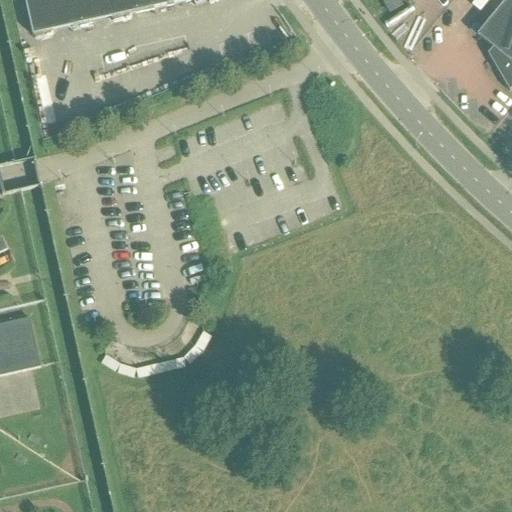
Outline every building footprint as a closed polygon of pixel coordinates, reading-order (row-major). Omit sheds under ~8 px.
[(24,0),(32,37),(193,1),(195,6),(209,0),(24,0)] [(403,7),(399,0),(380,0),(389,15),(403,7)] [(511,0),(507,0),(477,37),(492,50),(488,55),(509,93),(511,89),(511,0)] [(0,268),(1,269),(14,262),(8,252),(0,256),(0,268)] [(0,376),(42,368),(31,320),(0,326),(0,376)]
